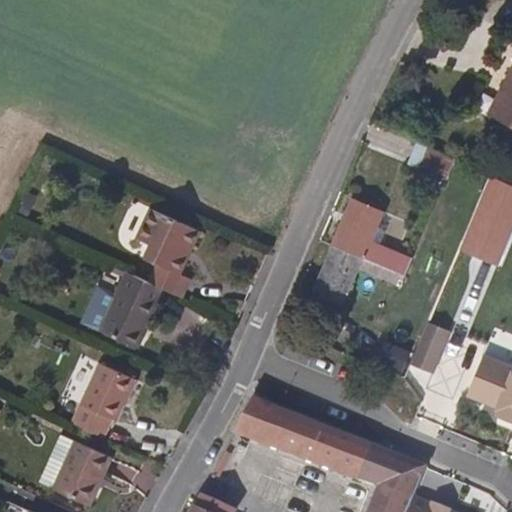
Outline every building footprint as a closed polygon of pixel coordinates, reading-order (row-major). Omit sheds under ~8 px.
[(511,127),(511,53),(509,52),(482,115),(511,127)] [(441,180),(451,156),(413,140),(404,162),(441,180)] [(511,232),(511,186),(488,178),(459,252),(498,267),(511,232)] [(362,248),(378,212),(348,198),(326,245),(382,271),(387,261),(362,248)] [(181,266),(198,227),(148,204),(136,232),(148,238),(143,252),(156,259),(149,276),(161,282),(181,291),(190,271),(181,266)] [(337,304),(352,270),(377,282),(382,271),(326,245),(306,289),(337,304)] [(133,344),(161,282),(149,276),(122,265),(95,325),(133,344)] [(450,331),(428,322),(410,363),(433,373),(450,331)] [(110,414),(129,371),(92,355),(65,417),(95,431),(104,412),(110,414)] [(511,368),(509,367),(500,362),(492,364),(479,357),(462,393),(491,407),(491,409),(493,410),(491,415),(500,419),(508,423),(510,418),(511,418),(511,368)] [(364,442),(324,427),(315,424),(286,413),(245,397),(230,430),(274,447),(301,457),(312,462),(350,477),(364,442)] [(87,502),(109,453),(60,429),(38,478),(87,502)] [(370,485),(409,495),(409,494),(420,463),(364,442),(350,477),(370,485)] [(402,511),(409,495),(370,485),(360,511),(402,511)] [(444,511),(446,506),(428,499),(427,502),(409,494),(409,495),(402,511),(444,511)] [(232,511),(197,496),(187,511),(232,511)]
